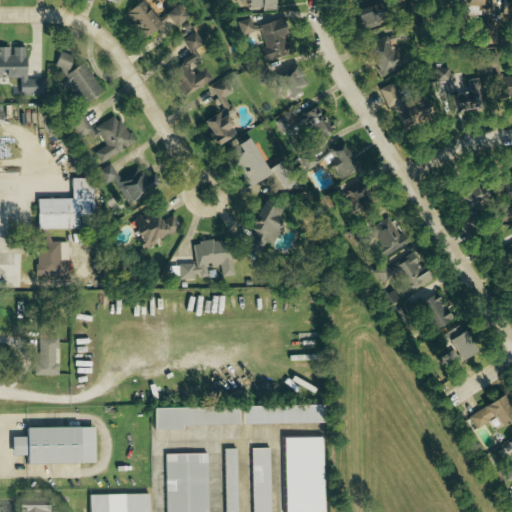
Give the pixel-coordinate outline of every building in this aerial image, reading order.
[(159,25),(140,0),(125,12),(144,37),(159,25)] [(273,10),(272,0),(237,0),(238,1),(247,0),(249,12),(273,10)] [(488,0),(464,0),(465,7),(489,8),(488,0)] [(511,16),(511,0),(508,0),(508,3),(501,3),(501,16),(511,16)] [(381,24),(375,3),(353,11),(359,31),(381,24)] [(172,28),(185,18),(175,4),(162,14),(172,28)] [(263,48),(259,49),(262,63),(292,56),(288,41),(286,41),(281,19),(246,28),(248,37),(260,34),(263,48)] [(378,75),(404,64),(398,49),(390,49),(387,42),(391,40),(401,40),(407,38),(407,25),(389,24),(389,34),(369,42),(369,53),(378,75)] [(210,80),(203,68),(192,75),(186,65),(198,58),(193,50),(201,45),(193,32),(180,40),(189,55),(169,66),(186,94),(210,80)] [(24,80),(23,47),(9,48),(9,47),(0,47),(0,78),(1,78),(17,78),(18,96),(41,95),(41,79),(24,80)] [(92,72),(68,67),(70,55),(57,52),(53,67),(63,69),(59,85),(75,89),(72,100),(90,104),(93,92),(88,91),(92,72)] [(483,106),(476,78),(464,81),(466,88),(453,91),(448,66),(433,70),(443,115),(483,106)] [(297,89),(305,85),(296,67),(276,76),(288,100),(300,94),(297,89)] [(511,75),(500,76),(500,97),(511,96),(511,75)] [(201,121),(214,145),(235,134),(225,115),(231,112),(223,96),(230,92),(223,79),(208,87),(220,111),(201,121)] [(377,89),(387,111),(392,109),(400,126),(428,114),(420,94),(401,102),(392,83),(377,89)] [(275,125),(281,134),(301,122),(314,142),(331,131),(313,102),(275,125)] [(229,149),(249,185),(267,176),(247,139),(229,149)] [(337,180),(355,171),(343,145),(325,153),(337,180)] [(305,169),(317,164),(313,154),(301,160),(305,169)] [(103,185),(112,181),(123,205),(158,188),(152,174),(142,179),(137,169),(116,178),(110,164),(96,171),(103,185)] [(35,229),(90,230),(90,179),(70,179),(70,199),(35,199),(35,229)] [(454,192),(471,222),(475,219),(472,214),(488,205),(474,180),(454,192)] [(265,242),(269,244),(286,215),(263,201),(246,229),(254,234),(246,246),(258,253),(265,242)] [(129,221),(141,248),(178,230),(171,216),(157,223),(151,211),(129,221)] [(383,257),(405,244),(389,216),(367,229),(383,257)] [(66,242),(48,242),(48,237),(34,237),(35,276),(66,276),(66,242)] [(231,275),(225,238),(190,244),(193,263),(177,266),(179,281),(195,278),(206,277),(204,268),(218,266),(220,277),(231,275)] [(390,265),(402,285),(396,289),(401,297),(429,280),(411,252),(390,265)] [(431,329),(449,318),(433,292),(416,303),(431,329)] [(458,360),(473,351),(457,324),(439,335),(443,342),(447,340),(458,360)] [(32,375),(57,375),(56,337),(36,338),(37,363),(32,363),(32,375)] [(473,428),(494,418),(497,425),(511,418),(511,413),(504,396),(466,413),(473,428)] [(242,401),(319,400),(320,417),(242,419),(242,401)] [(154,403),(237,401),(238,418),(154,420),(154,403)] [(25,423),(92,421),(93,458),(26,459),(26,449),(10,450),(10,432),(25,431),(25,423)] [(284,511),(282,431),(322,430),(323,510),(284,511)] [(223,511),(222,441),(235,441),(236,511),(223,511)] [(252,511),(251,443),(268,442),(269,511),(252,511)] [(166,511),(165,447),(205,447),(206,511),(166,511)] [(511,468),(499,470),(501,485),(511,484),(511,468)] [(89,511),(89,488),(148,487),(148,511),(89,511)] [(19,492),(48,492),(48,506),(62,506),(61,511),(24,511),(24,508),(19,508),(19,492)]
